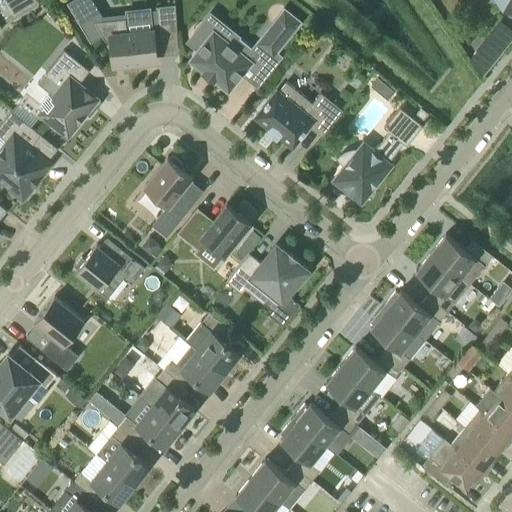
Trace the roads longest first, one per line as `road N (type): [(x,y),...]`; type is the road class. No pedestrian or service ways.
road 1 (residential): [(0,326),(157,129),(187,120),(210,129),(383,266)]
road 2 (residential): [(191,511),(383,266)]
road 3 (residential): [(383,266),(511,106)]
